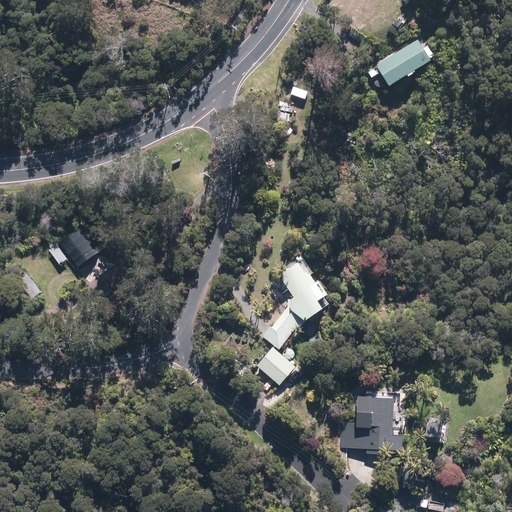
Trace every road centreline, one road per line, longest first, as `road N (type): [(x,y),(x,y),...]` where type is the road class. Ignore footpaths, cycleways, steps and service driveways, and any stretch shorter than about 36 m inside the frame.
road 1 (residential): [(205,94),(225,134),(231,184),(185,340)]
road 2 (residential): [(185,340),(196,363),(350,511)]
road 3 (tertiary): [(205,94),(113,147),(0,171)]
road 4 (residential): [(185,340),(53,374),(0,372)]
road 5 (tertiary): [(288,0),(205,94)]
